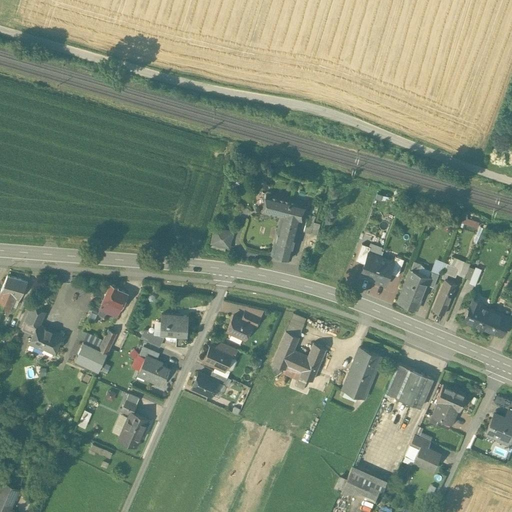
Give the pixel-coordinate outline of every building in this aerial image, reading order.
[(304,203),(272,195),(270,192),(267,191),(265,193),(264,196),(266,198),(262,211),(281,216),(300,221),(300,220),(304,203)] [(309,219),(307,219),(303,230),(310,232),(314,222),(315,217),(310,215),(309,219)] [(300,221),(281,216),(271,254),(290,259),(300,221)] [(462,225),(477,228),(479,220),(464,217),(462,225)] [(319,224),(314,222),(311,232),(317,234),(319,224)] [(232,232),(215,228),(211,243),(229,247),(232,232)] [(370,246),(362,243),(355,260),(364,263),(368,252),(370,246)] [(368,252),(364,263),(360,274),(372,279),(380,257),(368,252)] [(403,259),(395,255),(393,261),(389,272),(397,276),(403,259)] [(393,261),(380,257),(372,279),(385,284),(389,272),(393,261)] [(446,264),(434,259),(430,271),(438,274),(440,269),(443,270),(446,264)] [(410,269),(397,301),(416,309),(426,284),(429,277),(428,276),(417,272),(420,263),(413,261),(410,269)] [(425,269),(420,263),(417,272),(428,276),(430,271),(425,269)] [(463,263),(459,274),(464,276),(469,265),(463,263)] [(458,268),(448,264),(441,280),(445,282),(446,280),(450,281),(453,276),(455,277),(458,268)] [(481,269),(476,267),(474,271),(469,283),(474,285),(481,269)] [(468,269),(463,281),(469,283),(474,271),(468,269)] [(438,274),(430,271),(428,276),(429,277),(426,284),(433,287),(438,274)] [(7,275),(0,290),(1,291),(0,292),(0,319),(4,310),(8,312),(16,297),(19,299),(27,282),(27,280),(7,275)] [(450,281),(446,280),(445,282),(439,297),(449,301),(456,284),(450,281)] [(117,286),(110,283),(102,299),(103,299),(99,307),(99,308),(117,316),(120,307),(121,307),(127,292),(117,288),(117,286)] [(449,301),(439,297),(432,314),(442,318),(449,301)] [(488,307),(478,302),(478,299),(474,297),(471,299),(463,319),(480,326),(488,307)] [(44,311),(32,305),(26,319),(37,325),(38,325),(38,324),(44,311)] [(509,316),(488,307),(480,326),(493,332),(494,329),(502,333),(509,316)] [(259,317),(245,311),(241,318),(252,323),(251,323),(256,325),(259,317)] [(286,331),(301,337),(308,318),(294,312),(286,331)] [(177,315),(162,314),(161,335),(179,336),(179,344),(188,344),(189,317),(177,316),(177,315)] [(241,318),(233,315),(226,330),(245,338),(251,323),(252,323),(241,318)] [(37,325),(26,319),(22,328),(33,333),(37,325)] [(61,334),(38,324),(38,325),(37,325),(33,333),(29,342),(43,348),(42,351),(51,355),(53,351),(61,334)] [(116,332),(108,328),(103,339),(111,344),(116,332)] [(301,337),(286,331),(273,364),(286,369),(288,363),(303,369),(301,375),(314,381),(327,348),(315,343),(309,356),(295,350),(301,337)] [(164,339),(155,334),(151,344),(160,348),(164,339)] [(111,344),(103,339),(98,349),(107,353),(111,344)] [(98,349),(83,341),(74,360),(98,371),(107,353),(98,349)] [(237,348),(221,341),(218,347),(232,353),(230,356),(233,357),(237,348)] [(218,347),(211,344),(203,360),(224,369),(230,356),(232,353),(218,347)] [(158,353),(143,346),(140,354),(145,356),(145,355),(155,359),(158,353)] [(381,357),(361,348),(344,389),(364,398),(381,357)] [(155,359),(145,355),(145,356),(139,370),(153,376),(152,380),(162,384),(169,369),(160,365),(161,363),(162,363),(162,362),(155,359)] [(260,360),(252,356),(249,362),(257,366),(260,360)] [(432,377),(398,362),(397,362),(384,391),(385,391),(419,406),(432,377)] [(229,377),(212,370),(210,376),(218,380),(217,381),(226,384),(229,377)] [(210,376),(198,371),(191,387),(211,396),(217,381),(218,380),(210,376)] [(465,394),(443,384),(436,399),(438,400),(432,414),(439,417),(451,422),(457,409),(459,409),(465,394)] [(139,398),(129,394),(126,399),(137,403),(139,398)] [(137,403),(126,399),(122,410),(132,414),(137,403)] [(84,409),(78,424),(84,426),(90,411),(84,409)] [(111,432),(123,436),(131,417),(119,412),(111,432)] [(149,418),(136,412),(133,418),(131,417),(123,436),(138,443),(149,418)] [(511,420),(505,418),(494,413),(486,431),(508,440),(511,430),(511,420)] [(451,422),(439,417),(436,423),(448,428),(451,422)] [(421,444),(427,447),(430,440),(414,433),(409,444),(419,448),(421,444)] [(112,452),(91,443),(89,449),(109,457),(112,452)] [(427,447),(421,444),(419,448),(413,460),(432,469),(440,453),(427,447)] [(385,481),(352,466),(347,478),(341,490),(375,505),(385,481)] [(334,487),(341,490),(347,478),(340,475),(334,487)] [(0,511),(9,511),(19,489),(0,480),(0,511)]
